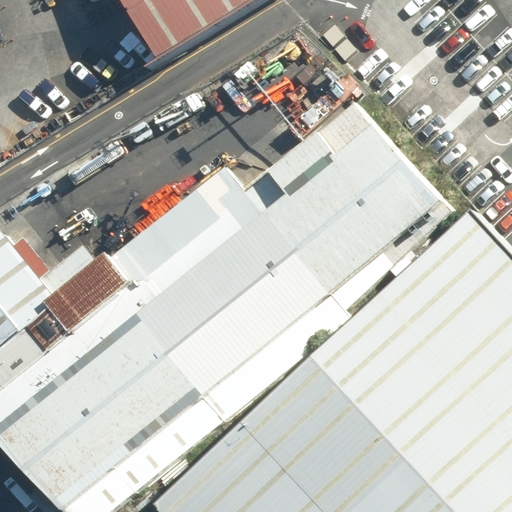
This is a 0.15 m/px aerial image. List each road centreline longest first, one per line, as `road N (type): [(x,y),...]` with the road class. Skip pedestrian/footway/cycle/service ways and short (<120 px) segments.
road 1 (unknown): [(0,162),(273,0)]
road 2 (unknown): [(0,231),(11,242),(29,241),(225,118)]
road 3 (unknown): [(349,0),(511,181)]
